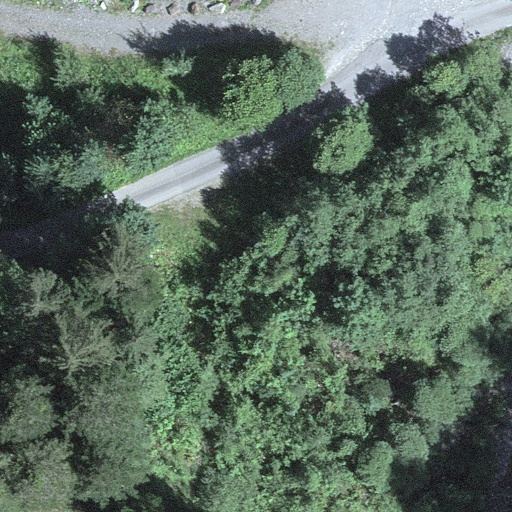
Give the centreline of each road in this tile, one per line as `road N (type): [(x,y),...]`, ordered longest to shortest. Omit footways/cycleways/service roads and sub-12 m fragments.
road 1 (track): [(511,3),(445,25),(275,129),(180,175),(0,248)]
road 2 (track): [(0,31),(129,43),(346,27),(426,38)]
